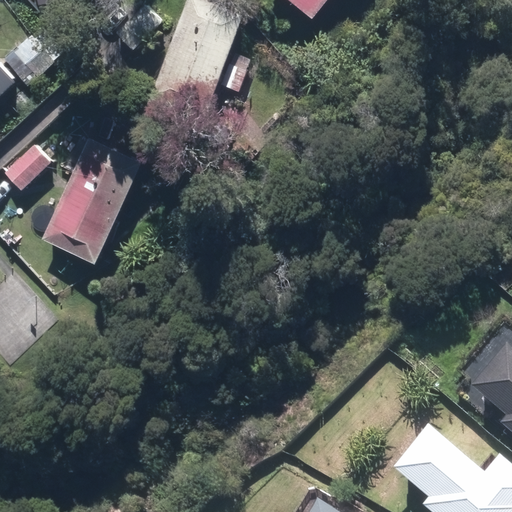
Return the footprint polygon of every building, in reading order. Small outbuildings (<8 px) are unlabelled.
[(165,11),(152,0),(145,0),(124,25),(140,39),(165,11)] [(251,3),(243,0),(190,0),(155,99),(210,119),(224,79),(240,85),(249,60),(233,54),(251,3)] [(0,90),(20,71),(0,51),(0,90)] [(148,150),(95,127),(49,231),(102,254),(148,150)] [(40,140),(8,169),(27,189),(59,160),(40,140)] [(511,344),(511,343),(479,382),(511,408),(511,409),(506,417),(511,422),(511,344)] [(434,426),(404,464),(437,490),(429,500),(445,511),(511,511),(511,459),(508,456),(494,473),(434,426)] [(390,471),(421,437),(411,428),(380,462),(390,471)] [(343,511),(324,500),(316,511),(343,511)]
